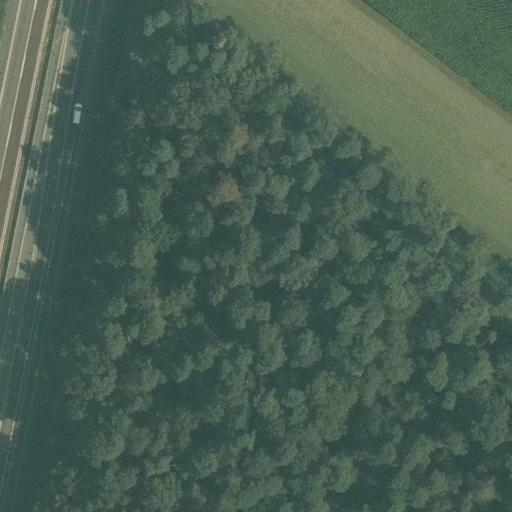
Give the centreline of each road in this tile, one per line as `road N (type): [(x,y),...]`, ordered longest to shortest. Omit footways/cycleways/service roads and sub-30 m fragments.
road 1 (motorway): [(0,447),(83,0)]
road 2 (motorway): [(38,0),(0,197)]
